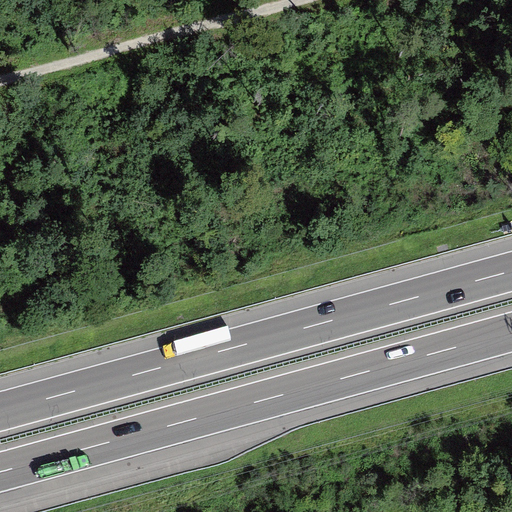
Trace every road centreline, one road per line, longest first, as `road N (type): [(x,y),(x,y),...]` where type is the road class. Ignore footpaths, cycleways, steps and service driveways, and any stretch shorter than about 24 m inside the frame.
road 1 (motorway): [(511,271),(0,411)]
road 2 (motorway): [(0,473),(511,334)]
road 3 (track): [(302,0),(0,81)]
